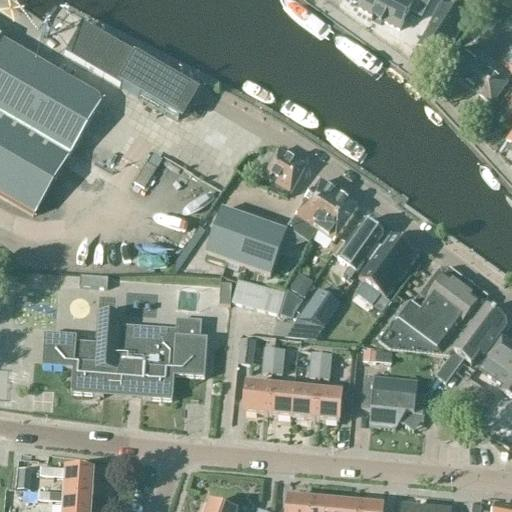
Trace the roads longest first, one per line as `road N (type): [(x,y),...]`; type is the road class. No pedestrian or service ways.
road 1 (residential): [(511,485),(173,452)]
road 2 (unclassified): [(511,307),(379,207),(236,115)]
road 3 (residential): [(173,452),(0,428)]
